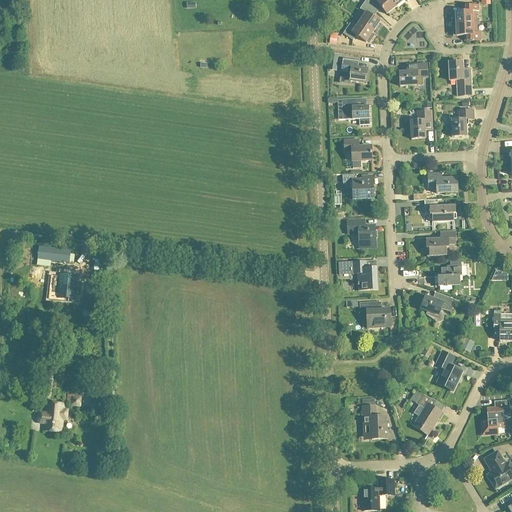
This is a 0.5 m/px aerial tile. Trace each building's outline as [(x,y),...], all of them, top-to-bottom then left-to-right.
[(366,0),(365,2),(374,10),(379,6),(386,15),(396,7),(389,0),(366,0)] [(374,10),(365,2),(364,3),(360,8),(365,13),(359,22),(372,32),(374,30),(376,32),(381,25),(378,23),(379,21),(370,15),(374,10)] [(467,11),(455,12),(452,12),(452,24),(477,23),(477,11),(478,11),(478,6),(467,6),(467,11)] [(350,23),(346,29),(342,34),(352,40),(355,36),(365,42),(366,41),(369,42),(374,35),(371,34),(372,32),(359,22),(355,27),(350,23)] [(477,32),(477,23),(452,24),(453,36),(468,35),(468,41),(481,41),(481,32),(477,32)] [(337,45),(338,35),(330,34),(329,44),(337,45)] [(343,59),(341,73),(340,83),(350,84),(350,81),(366,83),(368,69),(358,68),(359,61),(343,59)] [(462,71),(462,69),(462,62),(449,63),(450,81),(457,80),(458,89),(458,96),(472,96),(471,88),(470,72),(464,72),(462,71)] [(407,72),(399,73),(400,87),(418,86),(417,78),(427,77),(426,64),(407,65),(407,72)] [(338,103),(338,114),(345,114),(345,120),(359,120),(359,126),(370,125),(369,106),(356,107),(356,99),(338,100),(338,103)] [(474,119),(473,110),(458,111),(458,119),(451,120),(452,137),(466,136),(466,126),(468,124),(468,119),(474,119)] [(418,121),(411,121),(411,139),(425,139),(425,130),(432,130),(431,111),(417,112),(418,121)] [(358,140),(344,141),(345,151),(346,151),(352,151),(353,169),(361,168),(361,161),(372,161),(371,147),(359,147),(358,140)] [(429,188),(437,188),(437,194),(458,192),(457,178),(442,178),(441,173),(428,174),(429,188)] [(362,180),(355,181),(355,176),(343,176),(343,184),(349,192),(353,192),(353,200),(374,199),(373,176),(362,177),(362,180)] [(424,201),(425,215),(432,215),(432,223),(455,221),(454,214),(456,214),(456,206),(438,207),(438,200),(424,201)] [(343,219),(334,220),(335,231),(343,230),(343,219)] [(361,221),(347,221),(348,235),(359,235),(359,242),(359,249),(376,248),(376,241),(375,227),(365,228),(365,220),(361,221)] [(427,240),(427,249),(429,249),(430,256),(447,255),(446,248),(449,248),(449,244),(456,244),(456,232),(440,233),(441,239),(427,240)] [(69,263),(71,250),(39,246),(37,259),(69,263)] [(461,266),(461,260),(451,262),(451,268),(441,269),(441,277),(438,277),(439,287),(461,285),(461,281),(463,281),(462,266),(461,266)] [(367,262),(338,263),(339,276),(358,275),(359,292),(378,291),(377,268),(368,268),(367,262)] [(79,295),(80,289),(81,289),(81,288),(78,288),(79,281),(62,280),(62,282),(51,281),(51,282),(53,282),(51,298),(60,299),(59,304),(73,306),(74,300),(80,300),(80,295),(79,295)] [(441,312),(442,309),(452,313),(456,300),(439,294),(436,301),(426,297),(422,310),(428,312),(427,315),(437,322),(436,323),(437,323),(437,322),(439,323),(442,322),(443,321),(444,317),(444,315),(443,313),(441,312)] [(360,303),(360,312),(366,312),(367,328),(391,327),(390,310),(374,311),(374,303),(360,303)] [(469,303),(465,306),(470,313),(475,310),(469,303)] [(494,311),(494,327),(494,337),(500,337),(500,341),(511,341),(511,314),(500,314),(500,311),(494,311)] [(460,348),(470,353),(474,343),(464,338),(460,348)] [(429,358),(434,348),(426,344),(421,354),(429,358)] [(444,369),(437,384),(453,391),(463,372),(451,366),(455,358),(443,352),(436,365),(444,369)] [(46,368),(42,398),(50,399),(54,369),(46,368)] [(69,385),(67,405),(71,405),(71,406),(81,407),(81,398),(73,397),(74,389),(73,389),(74,385),(69,385)] [(398,391),(386,400),(389,405),(394,402),(394,403),(402,397),(398,391)] [(416,391),(410,400),(416,403),(419,405),(415,412),(414,414),(419,417),(414,425),(429,435),(442,414),(432,408),(437,401),(422,394),(422,395),(416,391)] [(376,406),(375,406),(375,399),(362,400),(362,407),(363,429),(371,428),(372,440),(388,439),(387,416),(376,417),(376,406)] [(511,415),(510,401),(495,402),(495,408),(487,409),(488,421),(482,421),(483,435),(498,434),(498,428),(504,427),(503,416),(511,415)] [(62,433),(63,421),(67,421),(68,410),(64,410),(65,404),(47,402),(46,412),(40,412),(38,413),(37,415),(36,417),(36,420),(37,422),(39,424),(44,425),(44,431),(62,433)] [(495,488),(511,478),(511,466),(509,462),(505,465),(498,452),(485,459),(493,472),(487,475),(495,488)] [(394,480),(386,480),(377,481),(378,488),(362,489),(363,511),(379,511),(378,496),(386,496),(394,496),(394,480)]
